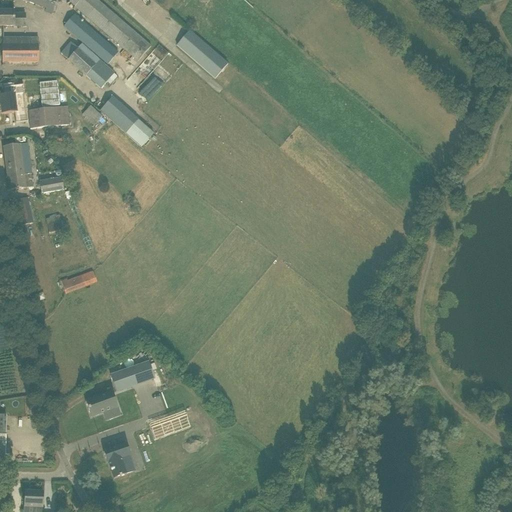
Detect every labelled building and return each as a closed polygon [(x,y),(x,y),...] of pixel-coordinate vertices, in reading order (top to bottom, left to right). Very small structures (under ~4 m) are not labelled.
[(21,0),(46,9),(44,12),(51,15),(56,0),(21,0)] [(151,47),(142,39),(96,0),(70,0),(69,2),(130,54),(138,62),(151,47)] [(0,26),(26,27),(26,15),(13,15),(13,12),(0,12),(0,26)] [(75,14),(64,27),(108,65),(119,52),(75,14)] [(228,65),(190,31),(177,46),(215,79),(228,65)] [(2,63),(37,61),(37,38),(3,39),(3,46),(2,45),(2,63)] [(61,53),(69,60),(68,61),(100,89),(114,74),(82,45),(78,49),(71,42),(61,53)] [(144,89),(151,96),(161,87),(154,80),(144,89)] [(57,82),(39,84),(42,108),(59,106),(57,82)] [(24,112),(22,105),(27,104),(26,94),(0,96),(0,98),(2,115),(24,112)] [(141,148),(154,134),(113,96),(100,111),(141,148)] [(91,106),(82,115),(94,126),(103,117),(91,106)] [(30,130),(69,126),(67,108),(28,112),(30,130)] [(33,187),(31,175),(24,176),(22,162),(29,161),(27,144),(3,147),(9,191),(33,187)] [(61,178),(39,182),(42,195),(64,190),(61,178)] [(33,223),(27,199),(15,201),(20,226),(33,223)] [(59,222),(47,225),(50,234),(62,231),(59,222)] [(66,295),(97,283),(92,271),(67,281),(67,279),(60,281),(66,295)] [(116,392),(154,380),(149,362),(110,375),(116,392)] [(114,392),(87,401),(93,417),(119,408),(114,392)] [(189,411),(151,424),(156,439),(194,426),(189,411)] [(121,447),(103,453),(107,463),(108,463),(114,479),(126,475),(126,474),(135,471),(129,455),(130,455),(127,446),(126,444),(121,447)] [(41,511),(43,493),(25,493),(24,511),(41,511)]
